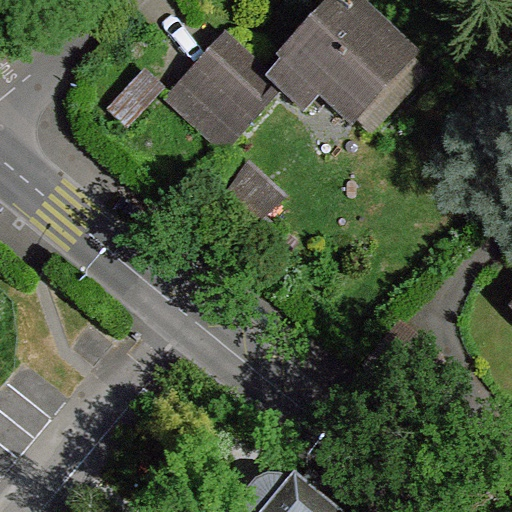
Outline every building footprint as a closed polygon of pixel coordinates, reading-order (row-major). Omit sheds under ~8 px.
[(349,11),(283,80),(309,104),(325,89),(374,133),(423,80),(349,11)] [(275,98),(224,51),(197,80),(248,128),(275,98)] [(166,93),(146,75),(110,111),(130,130),(166,93)] [(280,200),(253,174),(230,201),(253,223),(280,200)] [(447,363),(402,327),(384,348),(428,384),(447,363)] [(428,384),(384,348),(365,371),(416,413),(434,390),(428,384)] [(356,505),(316,472),(303,487),(298,483),(293,488),(283,482),(272,482),(261,487),(253,496),(250,508),(251,511),(354,511),(352,510),(356,505)]
